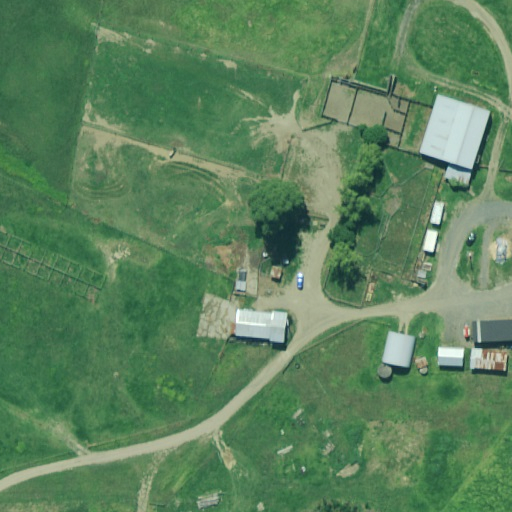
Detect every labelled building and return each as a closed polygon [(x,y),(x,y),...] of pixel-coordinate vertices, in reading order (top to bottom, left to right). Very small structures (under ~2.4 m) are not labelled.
[(492,112),(440,96),(422,153),(450,162),(445,178),(469,185),(492,112)] [(511,239),(503,239),(502,265),(510,265),(511,239)] [(236,310),(234,336),(273,338),(272,343),(285,344),(287,314),(236,310)] [(511,341),(511,321),(474,323),(475,343),(511,341)] [(415,339),(391,334),(385,363),(409,368),(415,339)] [(465,349),(440,348),(440,365),(464,366),(465,349)] [(508,353),(474,350),(472,368),(507,371),(508,353)] [(394,375),(395,373),(394,370),(393,368),(392,366),(389,364),(387,364),(384,364),(381,365),(379,367),(378,369),(378,372),(378,375),(379,377),(381,379),(383,380),(386,381),(388,381),(391,380),(393,378),(394,375)]
